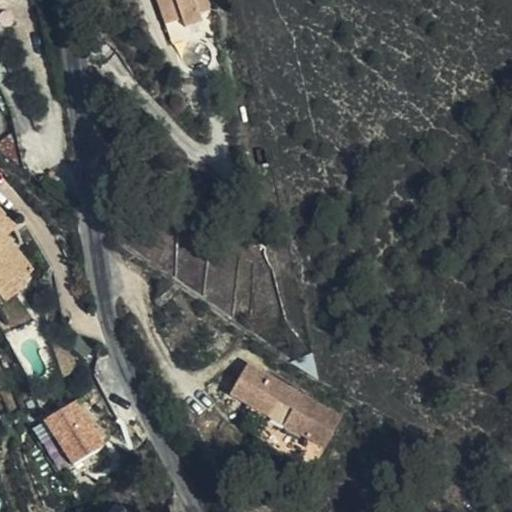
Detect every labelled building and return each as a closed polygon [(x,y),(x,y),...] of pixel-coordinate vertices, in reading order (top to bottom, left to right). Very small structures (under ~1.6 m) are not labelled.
[(0,0),(0,22),(8,21),(3,0),(0,0)] [(218,9),(214,0),(162,0),(173,27),(190,21),(195,30),(209,23),(206,14),(218,9)] [(0,278),(8,273),(11,277),(26,267),(1,233),(10,226),(0,214),(0,278)] [(8,273),(0,278),(0,293),(17,282),(11,277),(8,273)] [(53,371),(69,362),(49,338),(40,344),(53,371)] [(342,418),(307,396),(302,401),(277,384),(281,379),(250,359),(230,391),(250,404),(239,421),(305,476),(342,418)] [(302,401),(307,396),(281,379),(277,384),(302,401)] [(78,398),(44,422),(75,466),(109,442),(78,398)]
